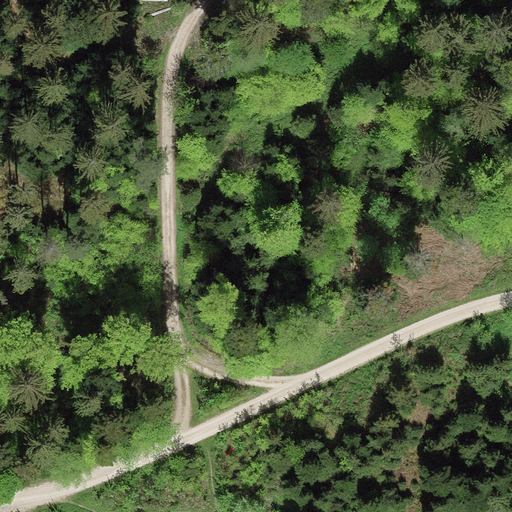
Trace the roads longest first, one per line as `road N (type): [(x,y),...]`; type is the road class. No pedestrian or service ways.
road 1 (track): [(176,345),(163,242),(167,95),(181,32),(204,0)]
road 2 (track): [(0,490),(43,495),(304,383)]
road 3 (track): [(304,383),(213,368),(176,345),(187,435),(209,455),(218,511)]
road 4 (track): [(511,300),(451,317),(304,383)]
